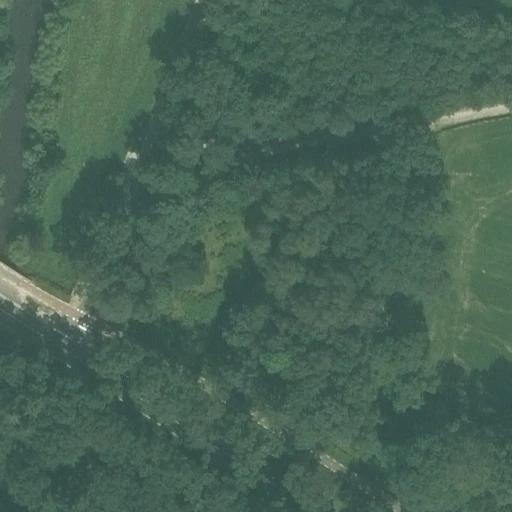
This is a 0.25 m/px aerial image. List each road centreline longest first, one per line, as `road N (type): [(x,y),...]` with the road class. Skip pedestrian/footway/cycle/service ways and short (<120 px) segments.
road 1 (unclassified): [(134,207),(174,166),(511,98)]
road 2 (primary): [(310,511),(65,353)]
road 3 (unclassified): [(134,207),(136,145),(194,0)]
road 4 (unclassified): [(65,353),(134,207)]
